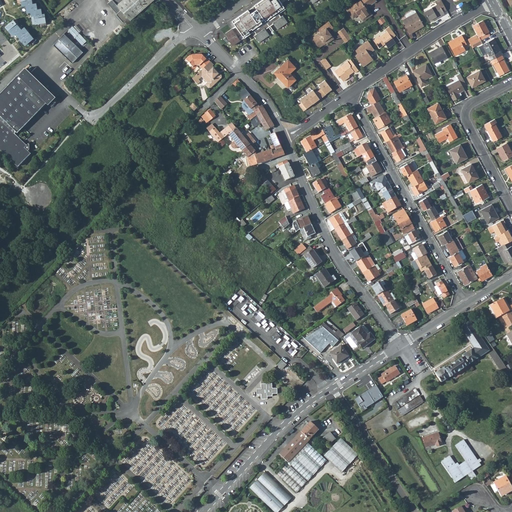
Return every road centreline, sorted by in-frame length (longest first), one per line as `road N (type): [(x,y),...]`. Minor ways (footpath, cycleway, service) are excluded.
road 1 (residential): [(282,134),(336,257),(400,344)]
road 2 (residential): [(466,304),(347,93)]
road 3 (residential): [(203,511),(292,416),(331,389)]
road 4 (residential): [(347,93),(492,1)]
road 5 (unclassified): [(88,115),(28,61),(87,0)]
road 6 (residential): [(511,207),(466,117),(472,102),(511,81)]
road 7 (residential): [(331,389),(413,511)]
road 8 (unclassified): [(196,30),(88,115)]
road 9 (residential): [(196,30),(263,98),(282,134)]
